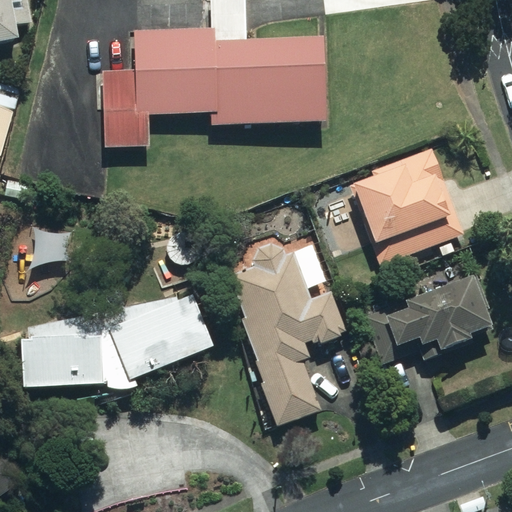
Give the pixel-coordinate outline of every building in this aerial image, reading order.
[(0,0),(0,48),(20,44),(17,31),(31,25),(26,0),(0,0)] [(323,35),(131,40),(132,76),(99,77),(101,153),(150,152),(150,129),(324,125),(323,35)] [(0,165),(14,116),(0,112),(0,165)] [(350,182),(383,270),(465,239),(431,151),(350,182)] [(285,244),(223,264),(278,431),(322,417),(305,367),(313,364),(308,351),(347,338),(332,294),(310,301),(308,293),(326,287),(320,267),(325,266),(316,238),(287,248),(285,244)] [(471,274),(363,314),(383,369),(420,355),(424,366),(475,347),(472,339),(492,331),(471,274)] [(177,300),(28,332),(28,343),(19,343),(21,393),(137,390),(216,356),(193,301),(178,307),(177,300)] [(0,507),(27,490),(2,453),(0,453),(0,507)]
